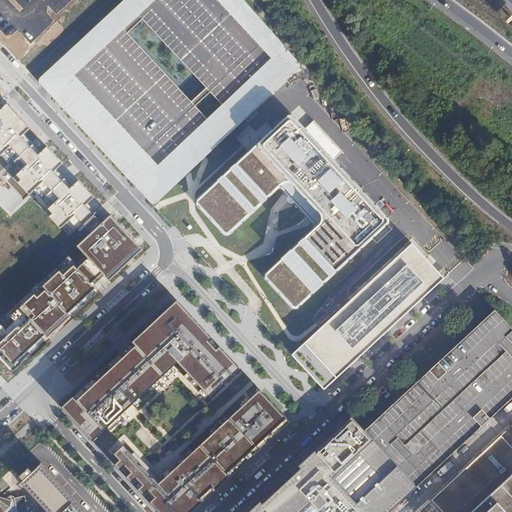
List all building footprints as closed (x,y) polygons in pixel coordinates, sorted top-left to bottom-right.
[(246,0),(127,0),(45,78),(44,79),(44,80),(43,82),(43,84),(43,85),(44,87),(62,105),(143,193),(153,204),(155,205),(156,205),(157,205),(159,205),(160,205),(189,177),(301,72),(302,70),(302,68),(302,67),(302,66),(301,64),(300,62),(246,0)] [(81,242),(0,317),(0,357),(15,373),(101,294),(92,285),(103,276),(109,282),(141,252),(108,216),(101,222),(85,205),(94,197),(78,180),(71,187),(55,171),(64,163),(8,103),(0,110),(0,172),(25,199),(36,190),(51,206),(46,211),(61,228),(65,224),(81,242)] [(321,226),(267,278),(297,310),(389,222),(289,116),(198,204),(228,235),(277,192),(290,180),(322,214),(323,217),(324,221),(321,226)] [(445,272),(413,238),(345,303),(293,351),(325,385),(445,272)] [(211,398),(243,369),(178,300),(63,407),(96,442),(105,433),(179,364),(211,398)] [(414,483),(416,486),(435,468),(439,465),(472,434),(475,431),(478,428),(496,411),(500,408),(503,405),(511,396),(511,327),(495,309),(485,318),(482,321),(450,351),(447,354),(413,386),(410,389),(375,421),(372,424),(365,430),(414,483)] [(159,482),(124,444),(114,453),(120,459),(115,463),(160,511),(186,511),(288,418),(260,388),(241,406),(184,459),(159,482)] [(347,439),(338,429),(248,511),(388,511),(403,499),(400,496),(414,483),(365,430),(352,416),(340,426),(350,437),(347,439)] [(511,511),(511,424),(417,511),(511,511)] [(85,511),(84,511),(74,500),(75,500),(41,464),(33,471),(27,465),(22,459),(12,468),(17,474),(20,477),(20,476),(23,480),(21,482),(48,511),(85,511)] [(0,511),(28,511),(25,496),(15,498),(15,497),(10,495),(6,499),(0,497),(0,511)]
